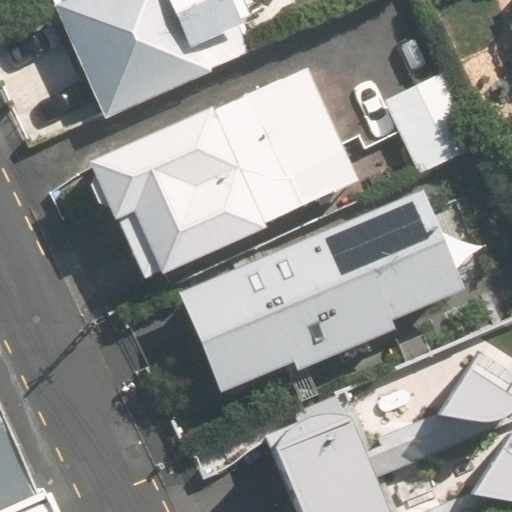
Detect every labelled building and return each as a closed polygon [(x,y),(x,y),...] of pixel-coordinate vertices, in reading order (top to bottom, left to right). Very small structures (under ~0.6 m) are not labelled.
[(293,0),(72,0),(52,9),(98,116),(305,26),(293,0)] [(306,74),(86,164),(136,286),(355,196),(306,74)] [(448,74),(384,104),(418,175),(482,145),(448,74)] [(398,333),(393,319),(456,294),(417,198),(177,293),(215,390),(289,360),(295,374),(398,333)] [(511,415),(511,356),(486,341),(432,411),(510,421),(511,415)] [(0,499),(43,480),(0,388),(0,499)] [(399,511),(351,403),(259,444),(289,511),(399,511)] [(511,433),(466,493),(511,498),(511,433)] [(0,511),(57,511),(43,480),(0,499),(0,511)]
